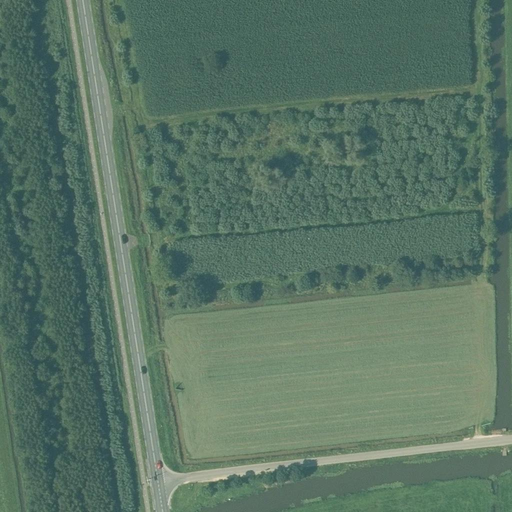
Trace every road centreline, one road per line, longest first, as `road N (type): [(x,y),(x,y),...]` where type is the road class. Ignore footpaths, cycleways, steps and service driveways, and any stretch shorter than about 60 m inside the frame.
road 1 (primary): [(156,478),(81,0)]
road 2 (track): [(481,210),(119,242)]
road 3 (unclassified): [(156,478),(511,441)]
road 4 (track): [(480,273),(477,0)]
